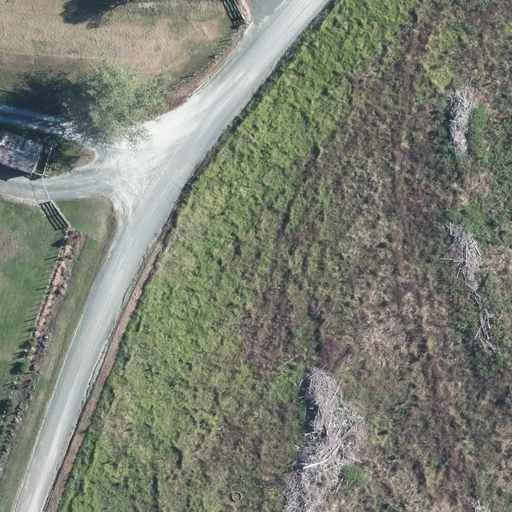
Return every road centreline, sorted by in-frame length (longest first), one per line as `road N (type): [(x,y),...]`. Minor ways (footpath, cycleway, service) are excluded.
road 1 (unclassified): [(26,511),(142,159),(289,0)]
road 2 (track): [(0,109),(161,138)]
